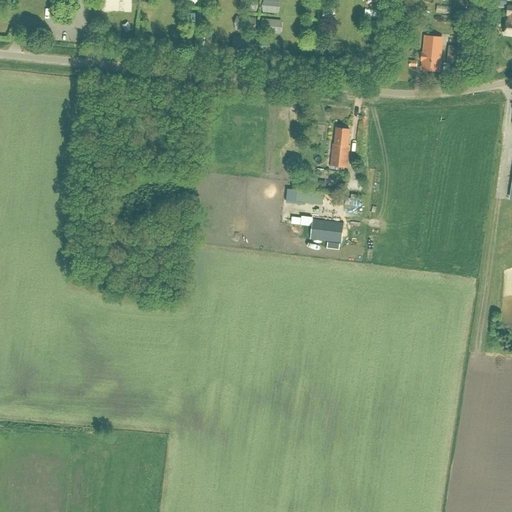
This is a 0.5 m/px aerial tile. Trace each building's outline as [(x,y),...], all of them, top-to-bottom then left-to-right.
[(433,11),(447,13),(449,4),(434,2),(433,11)] [(358,4),(357,12),(365,13),(367,5),(358,4)] [(255,26),(253,18),(245,19),(247,27),(255,26)] [(442,38),(426,37),(424,54),(423,54),(422,57),(422,60),(423,60),(422,69),(439,71),(442,38)] [(449,47),(447,62),(471,65),(473,49),(449,47)] [(347,168),(350,146),(348,146),(349,130),(336,129),(335,144),(333,144),(330,166),(347,168)] [(347,190),(361,192),(362,181),(348,180),(347,190)] [(287,189),(286,202),(303,204),(303,203),(304,191),(287,189)] [(343,225),(313,221),(310,240),(341,244),(343,225)]
